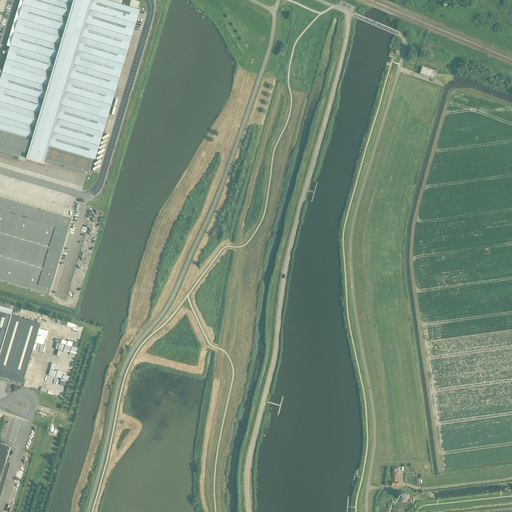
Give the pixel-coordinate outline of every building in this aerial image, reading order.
[(25,0),(0,86),(0,153),(18,159),(20,153),(29,156),(28,159),(26,159),(44,165),(44,164),(42,164),(43,160),(89,174),(138,10),(129,8),(130,0),(123,0),(121,5),(103,0),(25,0)] [(431,79),(433,72),(434,71),(422,67),(420,75),(431,79)] [(0,279),(49,294),(71,219),(0,198),(0,279)] [(0,355),(12,317),(0,313),(0,355)] [(40,325),(12,317),(0,355),(0,377),(23,384),(40,325)] [(0,481),(10,448),(0,444),(0,481)] [(401,493),(398,496),(398,500),(402,503),(406,502),(409,499),(408,495),(405,492),(401,493)]
